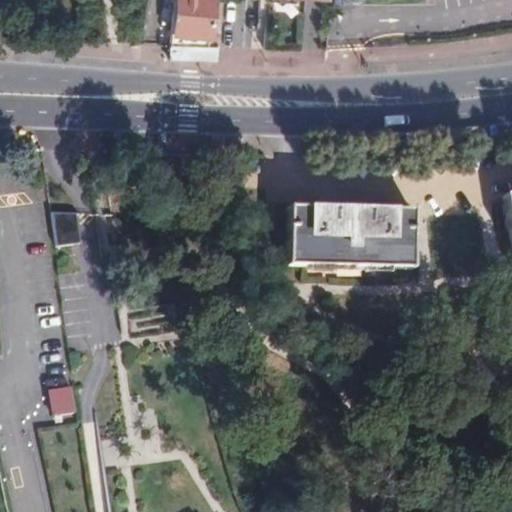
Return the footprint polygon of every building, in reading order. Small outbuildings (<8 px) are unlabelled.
[(169,0),(165,44),(203,45),(214,45),(217,0),(169,0)] [(504,258),(511,257),(511,196),(495,199),(504,258)] [(278,212),(274,272),(398,278),(401,219),(278,212)] [(69,214),(46,217),(51,250),(74,247),(69,214)] [(69,388),(47,391),(51,417),(73,414),(69,388)]
